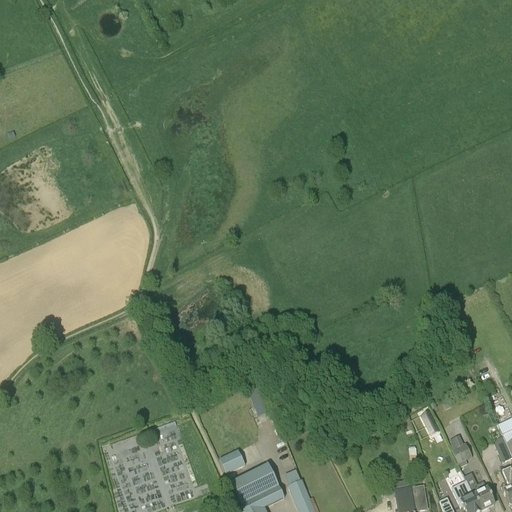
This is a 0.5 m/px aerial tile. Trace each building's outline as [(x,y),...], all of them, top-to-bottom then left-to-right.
[(266,416),(260,388),(251,390),(256,418),(266,416)] [(494,391),(484,395),(486,401),(496,396),(494,391)] [(425,428),(434,423),(429,413),(420,418),(425,428)] [(463,447),(459,437),(448,442),(450,447),(449,447),(459,470),(467,466),(465,461),(471,459),(465,446),(463,447)] [(506,446),(503,439),(493,443),(502,464),(511,460),(506,446)] [(237,452),(219,461),(218,461),(226,477),(245,467),(237,452)] [(416,467),(415,456),(408,457),(409,467),(416,467)] [(264,511),(263,510),(284,499),(266,466),(230,485),(243,511),(264,511)] [(511,470),(509,472),(509,471),(504,473),(503,471),(501,473),(506,485),(500,488),(509,509),(511,508),(511,510),(511,509),(511,470)] [(468,485),(475,482),(473,475),(466,478),(468,485)] [(409,481),(407,482),(394,484),(396,492),(394,493),(397,511),(414,511),(411,490),(409,481)] [(287,488),(296,511),(314,511),(302,482),(287,488)] [(490,500),(491,500),(486,490),(483,484),(477,487),(475,484),(468,487),(470,492),(472,497),(473,497),(479,511),(483,511),(493,507),(490,500)] [(417,511),(426,511),(423,488),(411,490),(414,511),(417,511)] [(457,498),(463,511),(479,511),(473,497),(472,497),(466,500),(464,495),(457,498)] [(452,511),(446,500),(439,503),(442,511),(452,511)]
